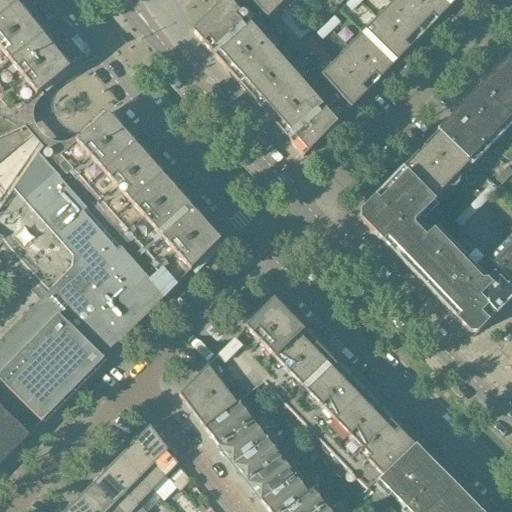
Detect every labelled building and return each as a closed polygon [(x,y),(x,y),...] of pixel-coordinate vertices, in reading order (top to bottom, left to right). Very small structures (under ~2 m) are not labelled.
[(68,71),(30,24),(10,0),(0,0),(0,161),(33,134),(29,125),(27,125),(30,98),(34,95),(36,97),(68,71)] [(321,107),(273,53),(238,13),(250,3),(267,20),(273,13),(282,4),(283,4),(285,2),(283,0),(223,0),(191,32),(303,159),(365,95),(334,63),(320,77),(335,94),(321,107)] [(283,0),(285,2),(283,4),(288,9),(297,1),(296,0),(283,0)] [(361,3),(357,0),(352,0),(346,6),(352,12),(361,3)] [(457,0),(395,0),(391,5),(423,35),(457,0)] [(282,4),(273,13),(278,17),(282,13),(287,9),(282,4)] [(391,5),(376,19),(334,63),(365,95),(423,35),(391,5)] [(287,9),(282,13),(278,17),(282,22),(291,14),(287,9)] [(291,14),(282,22),(286,27),(295,18),(291,14)] [(295,18),(286,27),(291,31),(300,23),(295,18)] [(334,18),(326,26),(331,32),(339,24),(334,18)] [(300,23),(291,31),(295,36),(304,28),(300,23)] [(326,26),(316,35),(322,41),(331,32),(326,26)] [(304,28),(295,36),(300,41),(308,32),(304,28)] [(312,39),(304,46),(310,52),(317,45),(312,39)] [(317,45),(310,52),(315,58),(322,51),(317,45)] [(322,51),(315,58),(321,64),(328,57),(322,51)] [(328,57),(321,64),(326,70),(333,63),(328,57)] [(511,64),(508,61),(481,89),(511,120),(511,64)] [(511,126),(511,120),(481,89),(437,134),(468,165),(471,168),(511,126)] [(106,116),(79,140),(75,143),(76,145),(73,147),(46,146),(47,145),(45,144),(0,209),(0,261),(40,301),(0,342),(0,383),(41,424),(103,361),(101,359),(117,345),(118,346),(164,299),(148,283),(153,278),(169,294),(219,243),(158,174),(155,171),(106,116)] [(437,134),(422,149),(423,150),(418,155),(417,154),(403,169),(433,201),(468,165),(437,134)] [(501,186),(510,177),(511,174),(511,172),(507,168),(495,181),(501,186)] [(403,169),(375,197),(359,214),(359,221),(400,263),(425,239),(411,225),(435,202),(433,201),(403,169)] [(497,194),(489,186),(455,222),(462,229),(497,194)] [(483,284),(432,232),(425,239),(400,263),(456,321),(492,287),(486,281),(483,284)] [(511,236),(489,261),(511,283),(511,236)] [(476,335),(494,316),(511,296),(511,294),(493,274),(486,281),(492,287),(456,321),(469,335),(476,335)] [(413,447),(275,304),(272,301),(271,302),(178,397),(203,430),(240,403),(248,396),(263,385),(366,492),(372,487),(376,482),(377,483),(381,478),(413,447)] [(265,413),(257,402),(251,407),(259,418),(265,413)] [(240,403),(203,430),(217,448),(250,424),(242,413),(246,410),(240,403)] [(0,465),(28,437),(0,409),(0,465)] [(250,424),(217,448),(231,466),(268,438),(263,432),(259,435),(250,424)] [(177,466),(149,428),(132,445),(165,478),(179,492),(189,482),(177,466)] [(268,438),(231,466),(246,485),(279,461),(269,449),(273,446),(268,438)] [(165,478),(132,445),(118,459),(152,492),(165,478)] [(413,447),(381,478),(377,483),(376,482),(372,487),(378,493),(382,490),(389,497),(386,501),(392,507),(395,503),(402,510),(400,511),(425,511),(451,487),(413,447)] [(118,459),(112,465),(105,472),(138,505),(152,492),(118,459)] [(279,461),(246,485),(260,503),(296,475),(290,466),(286,470),(279,461)] [(105,472),(91,486),(117,511),(131,511),(138,505),(105,472)] [(296,475),(260,503),(267,511),(286,511),(307,496),(296,483),(300,480),(296,475)] [(117,511),(91,486),(85,492),(78,500),(90,511),(117,511)] [(476,511),(451,487),(425,511),(476,511)] [(307,496),(286,511),(318,511),(325,507),(313,492),(307,496)] [(90,511),(78,500),(72,506),(66,511),(90,511)]
